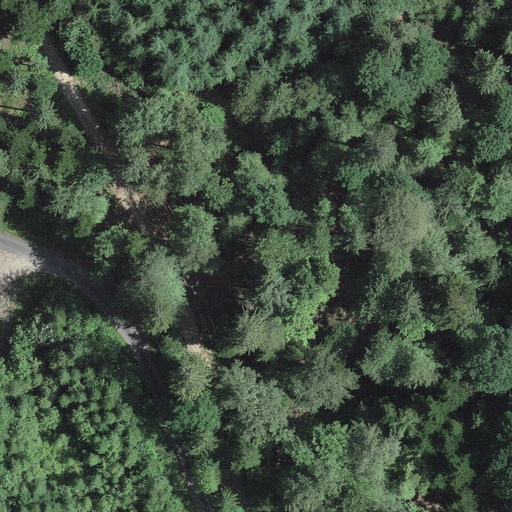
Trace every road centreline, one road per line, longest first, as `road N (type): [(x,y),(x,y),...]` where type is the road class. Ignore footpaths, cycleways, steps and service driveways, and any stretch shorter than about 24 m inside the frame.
road 1 (track): [(243,511),(154,238),(23,0)]
road 2 (track): [(210,511),(121,324),(88,285),(0,240)]
